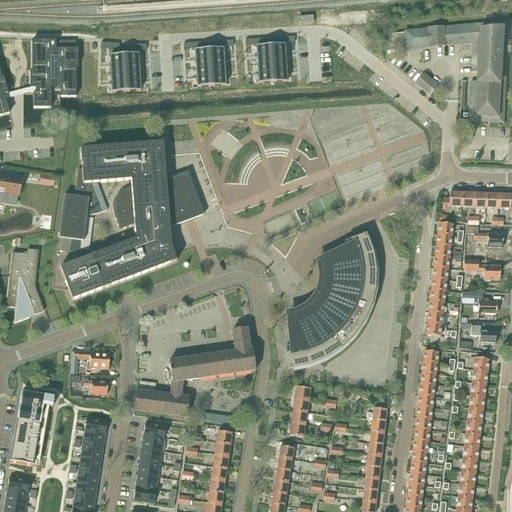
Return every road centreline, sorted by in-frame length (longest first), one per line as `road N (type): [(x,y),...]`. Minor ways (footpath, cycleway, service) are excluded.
road 1 (residential): [(449,178),(446,123),(337,35),(164,39)]
road 2 (residential): [(394,511),(426,232),(413,197)]
road 3 (residential): [(238,511),(265,367),(255,292)]
road 4 (residential): [(118,318),(125,408),(109,511)]
road 5 (unclassified): [(255,292),(288,278),(315,239),(413,197)]
road 6 (unclassified): [(118,318),(232,276),(250,281),(255,292)]
road 7 (residential): [(491,511),(505,373),(511,373)]
road 8 (unclassified): [(0,359),(118,318)]
